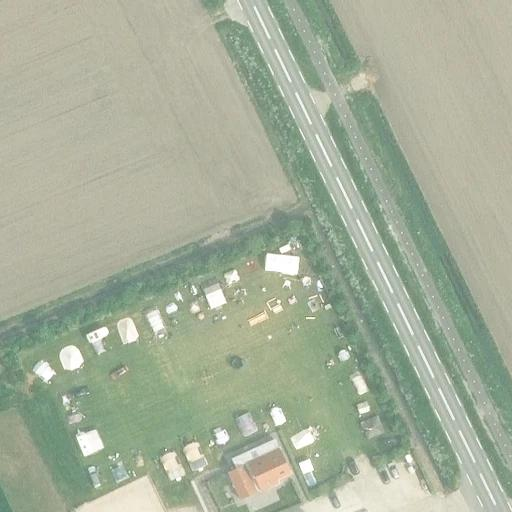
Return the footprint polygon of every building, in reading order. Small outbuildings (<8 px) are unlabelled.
[(134,316),(142,331),(179,312),(172,297),(134,316)] [(162,389),(196,378),(192,365),(172,371),(170,366),(156,371),(162,389)] [(81,394),(104,386),(101,376),(77,384),(81,394)] [(211,397),(171,412),(176,424),(216,408),(211,397)] [(131,409),(137,432),(151,429),(145,405),(131,409)] [(224,431),(188,445),(192,457),(228,443),(224,431)] [(260,490),(261,492),(278,484),(275,480),(289,474),(275,445),(259,452),(262,458),(226,475),(237,500),(260,490)] [(383,494),(427,476),(414,445),(354,470),(358,481),(342,488),(351,508),(362,504),(365,511),(379,511),(389,508),(383,494)] [(162,477),(173,472),(164,453),(153,458),(162,477)] [(95,503),(106,498),(97,477),(86,482),(95,503)] [(211,493),(217,511),(232,511),(224,488),(211,493)] [(198,511),(194,503),(182,509),(183,511),(198,511)]
